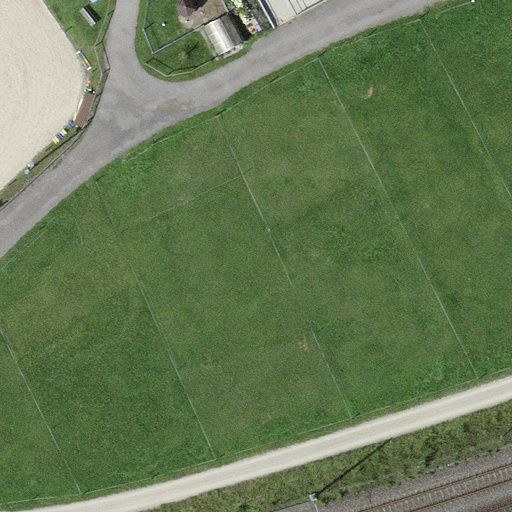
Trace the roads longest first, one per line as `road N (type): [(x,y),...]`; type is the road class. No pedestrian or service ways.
road 1 (track): [(0,239),(136,123),(399,0)]
road 2 (track): [(511,388),(102,511)]
road 3 (track): [(136,123),(120,44),(130,0)]
